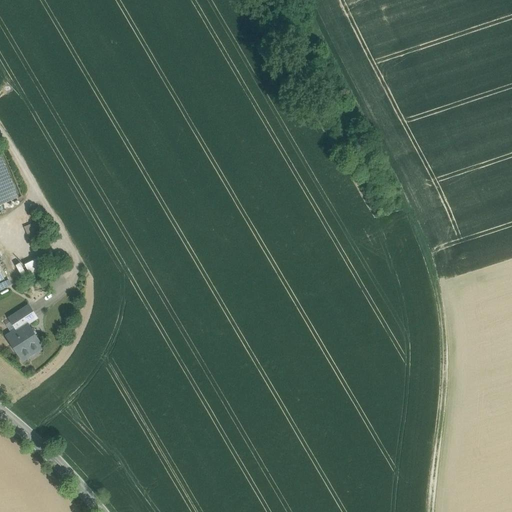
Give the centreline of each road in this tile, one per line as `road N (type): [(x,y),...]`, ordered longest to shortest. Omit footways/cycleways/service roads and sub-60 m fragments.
road 1 (track): [(306,0),(430,255),(439,290),(444,343),(428,511)]
road 2 (secondary): [(0,416),(102,511)]
